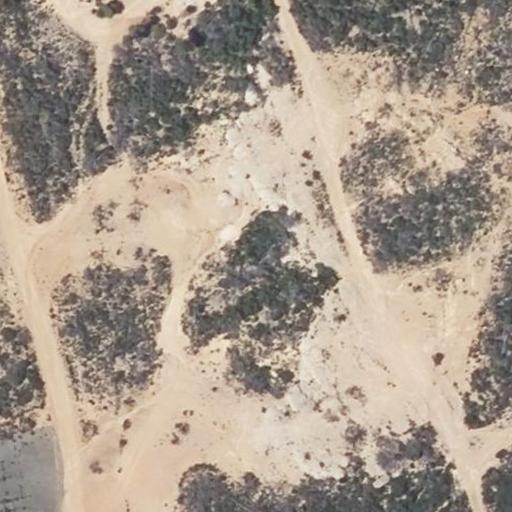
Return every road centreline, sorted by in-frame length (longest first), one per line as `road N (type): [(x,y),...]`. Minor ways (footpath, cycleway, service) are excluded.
road 1 (track): [(277,0),(292,39),(301,193),(474,511)]
road 2 (track): [(0,176),(70,436),(71,511)]
